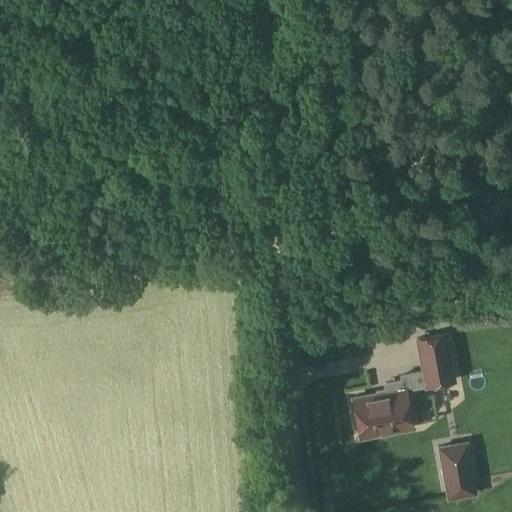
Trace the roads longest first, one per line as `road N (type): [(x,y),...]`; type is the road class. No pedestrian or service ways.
road 1 (track): [(283,327),(255,0)]
road 2 (track): [(283,327),(511,289)]
road 3 (track): [(292,511),(283,327)]
